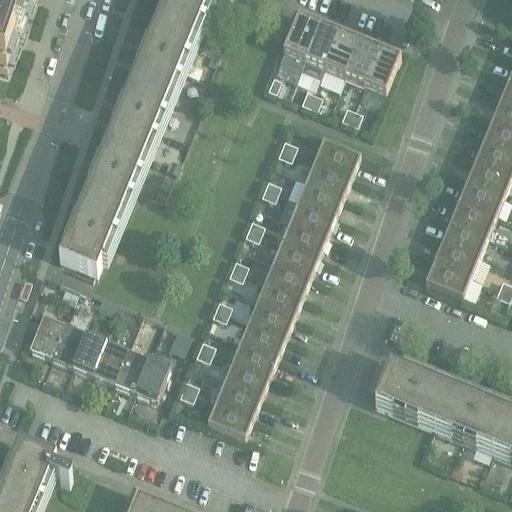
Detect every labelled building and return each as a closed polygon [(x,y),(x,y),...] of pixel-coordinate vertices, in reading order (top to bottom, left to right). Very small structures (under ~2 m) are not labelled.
[(15,0),(0,0),(0,78),(8,81),(33,5),(15,0)] [(169,0),(60,269),(98,285),(211,7),(221,11),(221,12),(231,16),(234,8),(225,4),(224,4),(214,0),(169,0)] [(320,32),(299,24),(279,71),(301,80),(320,32)] [(340,40),(320,32),(301,80),(321,88),(325,78),(340,40)] [(340,40),(325,78),(345,86),(360,49),(340,40)] [(380,57),(360,49),(345,86),(365,94),(380,57)] [(365,94),(386,103),(401,66),(380,57),(365,94)] [(282,88),(274,85),(268,98),(276,101),(282,88)] [(511,91),(508,89),(500,109),(511,114),(511,91)] [(307,99),(302,112),(310,115),(315,102),(307,99)] [(310,115),(317,118),(318,118),(323,105),(315,102),(310,115)] [(511,114),(500,109),(492,129),(511,137),(511,114)] [(347,115),(342,128),(350,131),(355,118),(347,115)] [(350,131),(357,134),(358,135),(363,121),(355,118),(350,131)] [(511,137),(492,129),(483,149),(511,161),(511,137)] [(298,154),(285,148),(282,156),(295,162),(298,154)] [(315,170),(352,185),(361,164),(323,149),(315,170)] [(511,161),(483,149),(475,170),(511,184),(511,161)] [(282,156),(278,164),(291,170),(295,162),(282,156)] [(344,205),(352,185),(315,170),(307,190),(344,205)] [(511,186),(511,184),(475,170),(467,190),(504,205),(511,186)] [(282,194),(268,189),(265,196),(278,202),(282,194)] [(298,210),(336,225),(344,205),(307,190),(298,210)] [(504,205),(467,190),(459,210),(496,225),(504,205)] [(265,196),(262,204),(275,210),(278,202),(265,196)] [(328,245),(336,225),(298,210),(290,230),(328,245)] [(496,225),(459,210),(451,230),(488,245),(496,225)] [(265,234),(252,228),(249,236),(262,242),(265,234)] [(282,250),(320,265),(328,245),(290,230),(282,250)] [(488,245),(451,230),(442,250),(480,265),(488,245)] [(249,236),(246,244),(259,250),(262,242),(249,236)] [(311,285),(320,265),(282,250),(274,270),(311,285)] [(480,265),(442,250),(434,270),(472,285),(480,265)] [(249,274),(236,268),(232,276),(246,282),(249,274)] [(274,270),(266,290),(303,305),(311,285),(274,270)] [(434,270),(428,286),(426,291),(463,307),(472,285),(434,270)] [(232,276),(229,284),(242,290),(246,282),(232,276)] [(511,292),(502,288),(499,296),(511,301),(511,292)] [(295,326),(303,305),(266,290),(257,310),(295,326)] [(496,304),(509,310),(511,302),(511,301),(499,296),(496,304)] [(219,309),(216,317),(229,322),(232,314),(219,309)] [(249,330),(287,346),(295,326),(257,310),(249,330)] [(216,317),(213,325),(226,330),(229,322),(216,317)] [(51,368),(65,334),(44,325),(30,359),(51,368)] [(278,366),(287,346),(249,330),(241,351),(278,366)] [(86,343),(65,334),(51,368),(73,376),(86,343)] [(172,354),(186,361),(195,343),(180,336),(172,354)] [(86,343),(73,376),(94,385),(107,351),(86,343)] [(216,354),(203,349),(200,357),(213,362),(216,354)] [(129,360),(107,351),(94,385),(115,394),(129,360)] [(233,371),(270,386),(278,366),(241,351),(233,371)] [(200,357),(196,365),(209,370),(213,362),(200,357)] [(129,360),(115,394),(136,402),(150,369),(129,360)] [(171,377),(150,369),(136,402),(157,411),(171,377)] [(262,406),(270,386),(233,371),(225,391),(262,406)] [(511,425),(391,376),(389,380),(378,375),(371,393),(382,397),(376,413),(511,468),(511,425)] [(200,394),(186,389),(183,397),(196,402),(200,394)] [(216,411),(254,426),(262,406),(225,391),(216,411)] [(183,397),(180,404),(180,405),(193,410),(196,402),(183,397)] [(245,447),(254,426),(216,411),(208,432),(245,447)] [(19,453),(19,454),(0,501),(0,511),(39,511),(50,486),(60,490),(60,491),(70,495),(73,486),(64,482),(63,483),(53,479),(57,469),(19,453)] [(158,511),(159,511),(138,502),(133,511),(158,511)]
